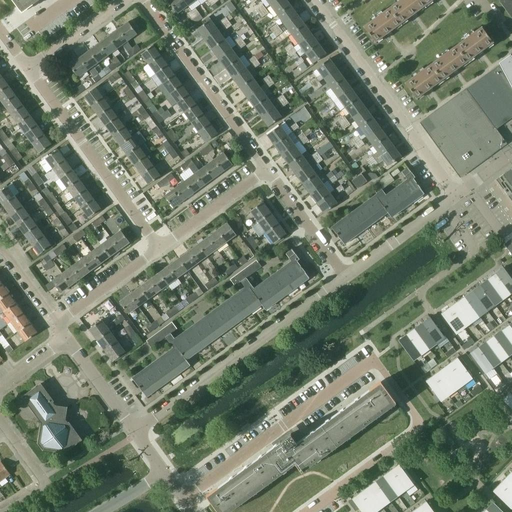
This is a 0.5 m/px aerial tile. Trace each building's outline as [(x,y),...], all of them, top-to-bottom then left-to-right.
[(13,0),(21,10),(33,0),(13,0)] [(182,0),(168,0),(168,1),(177,14),(187,6),(182,0)] [(285,0),(277,0),(269,6),(277,15),(290,6),(285,0)] [(401,23),(426,5),(422,0),(399,0),(389,8),(401,23)] [(511,18),(511,0),(503,0),(500,2),(511,18)] [(259,14),(265,9),(262,5),(256,10),(259,14)] [(290,6),(277,15),(284,25),(297,15),(290,6)] [(191,11),(195,17),(199,14),(195,8),(191,11)] [(401,23),(389,8),(364,26),(372,38),(370,39),(372,42),(374,41),(375,42),(401,23)] [(268,13),(265,9),(259,14),(262,18),(268,13)] [(191,20),(195,17),(191,11),(187,14),(191,20)] [(297,15),(284,25),(291,35),(304,25),(297,15)] [(222,26),(228,22),(226,18),(219,22),(222,26)] [(204,39),(217,30),(210,20),(197,29),(204,39)] [(117,29),(126,41),(136,34),(127,22),(117,29)] [(231,25),(228,22),(222,26),(225,30),(231,25)] [(270,29),(273,33),(280,28),(277,24),(270,29)] [(304,25),(291,35),(298,44),(311,35),(304,25)] [(482,27),(469,36),(456,46),(468,61),(493,42),(492,41),(494,40),(492,37),(490,38),(482,27)] [(280,28),(273,33),(276,37),(282,32),(280,28)] [(126,41),(117,29),(108,37),(116,48),(126,41)] [(211,49),(224,39),(217,30),(204,39),(211,49)] [(298,44),(293,48),(296,52),(301,48),(305,54),(318,44),(311,35),(298,44)] [(116,48),(108,37),(98,44),(107,56),(116,48)] [(236,45),(243,41),(240,37),(233,41),(236,45)] [(218,59),(231,49),(224,39),(211,49),(218,59)] [(245,45),(243,41),(236,45),(239,49),(245,45)] [(107,56),(98,44),(88,51),(97,63),(107,56)] [(291,44),(284,48),(287,52),(293,48),(291,44)] [(318,44),(305,54),(312,64),(326,54),(318,44)] [(131,48),(135,53),(139,50),(136,45),(131,48)] [(147,64),(159,55),(152,45),(140,54),(147,64)] [(468,61),(456,46),(431,64),(442,80),(468,61)] [(130,57),(135,53),(131,48),(126,52),(130,57)] [(293,48),(287,52),(290,56),(296,52),(293,48)] [(225,68),(238,59),(231,49),(218,59),(225,68)] [(97,63),(88,51),(79,58),(87,70),(97,63)] [(155,74),(167,65),(159,55),(147,64),(155,74)] [(250,65),(257,60),(254,56),(247,61),(250,65)] [(115,57),(110,60),(115,67),(120,64),(115,57)] [(301,57),(294,62),(297,66),(298,66),(303,62),(304,61),(301,57)] [(77,77),(87,70),(79,58),(69,65),(77,77)] [(466,89),(457,96),(427,117),(420,123),(429,135),(460,177),(470,170),(468,168),(500,145),(496,139),(500,136),(496,129),(511,117),(511,59),(511,58),(503,64),(502,63),(496,67),(466,89)] [(238,59),(225,68),(232,78),(245,68),(238,59)] [(329,59),(316,69),(323,79),(336,69),(329,59)] [(107,66),(102,69),(106,74),(110,71),(115,67),(110,60),(111,63),(107,66)] [(260,64),(257,60),(250,65),(253,69),(260,64)] [(303,62),(298,66),(302,71),(307,67),(303,62)] [(442,80),(431,64),(405,83),(413,94),(411,95),(414,98),(416,97),(417,98),(442,80)] [(162,83),(174,75),(167,65),(155,74),(162,83)] [(239,88),(252,78),(245,68),(232,78),(239,88)] [(336,69),(323,79),(330,88),(343,79),(336,69)] [(123,75),(126,79),(131,76),(128,71),(123,75)] [(116,72),(111,76),(115,80),(120,77),(116,72)] [(169,93),(181,85),(174,75),(162,83),(169,93)] [(131,76),(126,79),(130,84),(135,81),(131,76)] [(265,84),(271,80),(268,76),(262,80),(265,84)] [(91,85),(96,81),(92,77),(87,80),(91,85)] [(246,97),(259,88),(252,78),(239,88),(246,97)] [(312,87),(318,82),(316,78),(309,83),(312,87)] [(343,79),(330,88),(337,98),(350,88),(343,79)] [(274,84),(271,80),(265,84),(268,88),(274,84)] [(321,87),(318,82),(312,87),(315,91),(321,87)] [(82,85),(74,91),(77,96),(85,89),(82,85)] [(176,103),(188,94),(181,85),(169,93),(176,103)] [(0,100),(3,104),(15,96),(8,86),(0,91),(0,100)] [(90,106),(102,97),(95,87),(83,96),(90,106)] [(126,95),(131,92),(127,87),(122,91),(126,95)] [(254,107),(267,97),(259,88),(246,97),(254,107)] [(350,88),(337,98),(344,108),(357,98),(350,88)] [(137,94),(141,99),(146,95),(142,91),(137,94)] [(134,97),(131,92),(126,95),(129,100),(134,97)] [(183,113),(195,104),(188,94),(176,103),(183,113)] [(146,95),(141,99),(144,104),(149,100),(146,95)] [(279,103),(285,99),(282,95),(276,99),(279,103)] [(10,114),(22,105),(15,96),(3,104),(10,114)] [(98,116),(109,107),(102,97),(90,106),(98,116)] [(261,117),(274,107),(267,97),(254,107),(261,117)] [(326,106),(333,102),(330,98),(324,102),(326,106)] [(357,98),(344,108),(352,117),(364,108),(357,98)] [(288,103),(285,99),(279,103),(282,108),(288,103)] [(336,106),(333,102),(326,106),(329,110),(336,106)] [(191,123),(202,114),(195,104),(183,113),(191,123)] [(17,124),(29,115),(22,105),(10,114),(17,124)] [(140,115),(145,111),(141,106),(136,110),(140,115)] [(105,126),(117,117),(109,107),(98,116),(105,126)] [(281,117),(274,107),(261,117),(268,126),(281,117)] [(364,108),(352,117),(359,127),(372,117),(364,108)] [(152,114),(155,119),(160,115),(156,110),(152,114)] [(148,116),(145,111),(140,115),(144,120),(148,116)] [(198,132),(210,124),(202,114),(191,123),(198,132)] [(24,134),(36,125),(29,115),(17,124),(24,134)] [(160,115),(155,119),(159,123),(164,120),(160,115)] [(112,135),(124,127),(117,117),(105,126),(112,135)] [(340,125),(347,121),(344,117),(338,121),(340,125)] [(372,117),(359,127),(366,137),(379,127),(372,117)] [(350,125),(347,121),(340,125),(343,129),(350,125)] [(296,123),(289,128),(292,132),(299,127),(296,123)] [(217,134),(210,124),(198,132),(205,142),(217,134)] [(31,143),(44,135),(36,125),(24,134),(31,143)] [(154,134),(159,131),(156,126),(151,130),(154,134)] [(274,145),(287,135),(280,126),(267,135),(274,145)] [(119,145),(131,136),(124,127),(112,135),(119,145)] [(366,137),(361,140),(364,144),(369,141),(373,146),(386,137),(379,127),(366,137)] [(166,133),(169,138),(174,135),(171,130),(166,133)] [(163,136),(159,131),(154,134),(158,139),(163,136)] [(4,133),(0,136),(0,137),(3,142),(8,138),(4,133)] [(299,142),(306,137),(303,133),(296,138),(299,142)] [(44,135),(31,143),(39,153),(51,145),(44,135)] [(174,135),(169,138),(173,143),(178,139),(174,135)] [(281,155),(294,145),(287,135),(274,145),(281,155)] [(126,155),(138,146),(131,136),(119,145),(126,155)] [(359,136),(352,141),(355,145),(361,140),(359,136)] [(308,141),(306,137),(299,142),(302,146),(308,141)] [(377,152),(372,156),(375,160),(380,156),(393,146),(386,137),(373,146),(377,152)] [(361,140),(355,145),(357,149),(364,144),(361,140)] [(138,146),(126,155),(133,165),(145,156),(150,153),(142,143),(138,146)] [(229,143),(224,146),(230,156),(236,152),(229,143)] [(209,144),(204,148),(208,153),(213,149),(209,144)] [(288,164),(301,155),(294,145),(281,155),(288,164)] [(168,154),(173,150),(170,146),(165,149),(168,154)] [(393,146),(380,156),(387,166),(400,156),(393,146)] [(10,152),(14,156),(19,153),(15,148),(10,152)] [(208,153),(204,148),(199,152),(203,156),(208,153)] [(184,158),(189,154),(185,149),(180,153),(184,158)] [(52,169),(64,160),(57,150),(45,159),(52,169)] [(177,155),(173,150),(168,154),(172,159),(177,155)] [(213,160),(222,172),(232,164),(223,152),(213,160)] [(313,161),(320,156),(317,152),(310,157),(313,161)] [(326,152),(321,156),(325,161),(330,157),(326,152)] [(19,153),(14,156),(17,161),(22,158),(19,153)] [(295,174),(308,164),(301,155),(288,164),(295,174)] [(140,174),(152,166),(145,156),(133,165),(140,174)] [(323,160),(320,156),(313,161),(316,165),(323,160)] [(372,156),(366,160),(369,164),(375,160),(372,156)] [(14,164),(10,158),(6,162),(10,167),(14,164)] [(189,159),(184,162),(188,167),(193,164),(189,159)] [(60,178),(71,170),(64,160),(52,169),(60,178)] [(203,167),(212,179),(222,172),(213,160),(203,167)] [(375,160),(369,164),(372,168),(378,164),(375,160)] [(308,164),(295,174),(302,184),(315,174),(320,170),(316,165),(313,161),(308,164)] [(6,162),(0,166),(0,168),(3,172),(10,167),(6,162)] [(188,167),(184,162),(180,166),(183,171),(188,167)] [(159,176),(152,166),(140,174),(148,184),(159,176)] [(193,174),(202,186),(212,179),(203,167),(193,174)] [(343,244),(387,212),(391,218),(424,193),(413,179),(415,177),(407,167),(401,172),(408,182),(380,203),(376,197),(332,229),(343,244)] [(511,180),(511,167),(499,177),(502,181),(498,184),(502,190),(506,187),(505,186),(511,180)] [(189,168),(179,175),(183,181),(192,193),(202,186),(193,174),(189,168)] [(397,169),(391,174),(393,177),(400,172),(397,169)] [(67,188),(79,180),(71,170),(60,178),(67,188)] [(328,180),(334,176),(331,172),(325,176),(328,180)] [(32,176),(35,181),(40,178),(36,173),(32,176)] [(170,173),(165,177),(169,182),(173,178),(170,173)] [(315,174),(302,184),(309,193),(322,184),(315,174)] [(367,182),(361,174),(351,181),(357,189),(367,182)] [(379,181),(384,188),(394,181),(389,174),(379,181)] [(337,180),(334,176),(328,180),(331,184),(337,180)] [(169,182),(165,177),(156,183),(159,188),(169,182)] [(40,178),(35,181),(39,186),(43,182),(40,178)] [(27,187),(32,183),(28,179),(24,182),(27,187)] [(74,198),(86,189),(79,180),(67,188),(74,198)] [(174,189),(182,201),(192,193),(183,181),(174,189)] [(379,181),(378,181),(371,186),(376,194),(384,189),(384,188),(379,181)] [(35,188),(32,183),(27,187),(31,192),(35,188)] [(316,203),(329,193),(322,184),(309,193),(316,203)] [(344,189),(341,185),(334,190),(337,194),(344,189)] [(0,201),(3,205),(15,196),(7,186),(0,191),(0,201)] [(81,208),(93,199),(86,189),(74,198),(81,208)] [(173,208),(182,201),(174,189),(164,196),(173,208)] [(46,196),(49,201),(54,197),(51,192),(46,196)] [(337,203),(329,193),(316,203),(324,213),(337,203)] [(10,215),(22,206),(15,196),(3,205),(10,215)] [(54,197),(49,201),(53,205),(58,202),(54,197)] [(41,206),(46,203),(43,198),(38,202),(41,206)] [(100,209),(93,199),(81,208),(88,218),(100,209)] [(257,222),(270,213),(262,202),(249,211),(257,222)] [(50,208),(46,203),(41,206),(45,211),(50,208)] [(22,206),(10,215),(17,224),(29,216),(22,206)] [(60,215),(64,220),(69,217),(65,212),(60,215)] [(265,232),(278,223),(270,213),(257,222),(265,232)] [(101,215),(96,219),(100,224),(105,220),(101,215)] [(24,234),(36,225),(29,216),(17,224),(24,234)] [(69,217),(64,220),(67,225),(72,221),(69,217)] [(56,226),(60,222),(57,218),(52,221),(56,226)] [(100,224),(96,219),(92,222),(95,227),(100,224)] [(64,227),(60,222),(56,226),(59,231),(64,227)] [(77,228),(73,223),(68,227),(72,232),(77,228)] [(217,230),(225,242),(235,235),(227,223),(217,230)] [(285,234),(278,223),(265,232),(273,243),(285,234)] [(31,244),(43,235),(36,225),(24,234),(31,244)] [(243,225),(238,228),(242,233),(246,230),(243,225)] [(82,230),(77,233),(80,238),(85,234),(82,230)] [(120,230),(110,238),(119,249),(129,242),(120,230)] [(217,230),(207,237),(216,249),(225,242),(217,230)] [(80,238),(77,233),(72,237),(76,242),(80,238)] [(50,245),(43,235),(31,244),(38,254),(50,245)] [(246,239),(249,244),(254,240),(251,235),(246,239)] [(207,237),(197,244),(206,256),(216,249),(207,237)] [(110,238),(101,245),(109,257),(119,249),(110,238)] [(254,240),(249,244),(253,248),(258,245),(254,240)] [(62,244),(57,248),(61,252),(66,249),(62,244)] [(197,244),(187,251),(196,263),(206,256),(197,244)] [(101,245),(91,252),(99,264),(109,257),(101,245)] [(61,252),(57,248),(53,251),(56,256),(61,252)] [(186,360),(250,312),(261,304),(265,310),(308,278),(296,260),(298,259),(291,249),(285,254),(292,263),(255,290),(246,278),(261,267),(256,260),(229,279),(234,286),(241,282),(246,289),(175,341),(170,334),(177,329),(172,322),(146,341),(151,348),(165,337),(174,350),(133,380),(142,392),(146,397),(190,365),(186,360)] [(187,251),(178,258),(186,270),(196,263),(187,251)] [(91,252),(81,259),(89,271),(99,264),(91,252)] [(51,259),(48,255),(43,258),(46,263),(51,259)] [(239,260),(242,264),(247,261),(244,256),(239,260)] [(178,258),(168,266),(177,278),(186,270),(178,258)] [(81,259),(71,266),(80,278),(89,271),(81,259)] [(229,267),(232,272),(237,268),(234,263),(229,267)] [(68,269),(61,274),(70,285),(80,278),(71,266),(68,269)] [(168,266),(158,273),(167,285),(171,290),(181,283),(177,278),(168,266)] [(228,275),(232,272),(229,267),(224,270),(228,275)] [(495,274),(509,294),(511,291),(511,280),(503,268),(495,274)] [(158,273),(149,280),(157,292),(167,285),(158,273)] [(61,274),(51,281),(60,293),(70,285),(61,274)] [(501,299),(509,294),(495,274),(487,280),(501,299)] [(209,281),(213,286),(218,282),(214,278),(209,281)] [(149,280),(139,287),(148,299),(157,292),(149,280)] [(494,305),(501,299),(487,280),(479,285),(494,305)] [(208,289),(213,286),(209,281),(205,285),(208,289)] [(1,284),(0,284),(0,299),(8,293),(1,284)] [(486,311),(494,305),(479,285),(472,291),(486,311)] [(139,287),(129,294),(138,306),(148,299),(139,287)] [(478,316),(486,311),(472,291),(464,297),(478,316)] [(190,295),(193,300),(198,297),(195,292),(190,295)] [(0,307),(3,312),(15,303),(8,293),(0,299),(0,307)] [(128,313),(138,306),(129,294),(119,301),(128,313)] [(189,304),(193,300),(190,295),(185,299),(189,304)] [(471,322),(478,316),(464,297),(456,303),(471,322)] [(10,322),(22,313),(15,303),(3,312),(10,322)] [(463,328),(471,322),(456,303),(449,308),(463,328)] [(170,310),(174,315),(179,311),(175,306),(170,310)] [(463,328),(449,308),(441,314),(455,333),(463,328)] [(169,318),(174,315),(170,310),(166,313),(169,318)] [(18,331),(30,323),(22,313),(10,322),(18,331)] [(125,319),(121,314),(110,323),(113,327),(125,319)] [(422,323),(436,343),(444,337),(430,317),(422,323)] [(88,329),(96,340),(109,330),(101,320),(88,329)] [(151,324),(155,329),(159,325),(156,320),(151,324)] [(489,331),(494,327),(490,322),(485,326),(487,327),(489,331)] [(30,323),(18,331),(25,341),(37,332),(30,323)] [(428,348),(436,343),(422,323),(414,329),(428,348)] [(150,332),(155,329),(151,324),(146,328),(150,332)] [(127,333),(132,330),(129,325),(124,328),(127,333)] [(511,329),(509,325),(501,330),(511,345),(511,329)] [(420,354),(428,348),(414,329),(406,334),(420,354)] [(104,350),(117,341),(109,330),(96,340),(104,350)] [(136,335),(132,330),(127,333),(131,338),(136,335)] [(508,356),(511,352),(511,345),(501,330),(493,336),(508,356)] [(412,360),(420,354),(406,334),(398,340),(412,360)] [(500,362),(508,356),(493,336),(485,342),(500,362)] [(474,343),(471,339),(461,346),(464,350),(474,343)] [(117,341),(104,350),(112,361),(113,361),(124,352),(125,352),(117,341)] [(492,367),(500,362),(485,342),(478,347),(492,367)] [(9,345),(5,349),(8,354),(13,350),(9,345)] [(448,351),(444,354),(447,358),(451,355),(455,351),(452,347),(448,351)] [(484,373),(492,367),(478,347),(470,353),(484,373)] [(124,352),(113,361),(115,363),(126,355),(124,352)] [(449,363),(464,384),(472,378),(457,358),(449,363)] [(429,366),(431,368),(436,364),(432,360),(427,363),(429,366)] [(427,363),(419,369),(424,375),(431,369),(431,368),(429,366),(427,363)] [(449,363),(441,369),(456,389),(459,393),(467,388),(464,384),(449,363)] [(448,395),(456,389),(441,369),(433,375),(448,395)] [(440,401),(448,395),(433,375),(425,380),(440,401)] [(55,403),(40,383),(23,396),(41,421),(36,441),(42,449),(63,450),(63,451),(81,438),(66,417),(67,407),(55,403)] [(367,422),(394,402),(381,384),(354,404),(355,404),(301,443),(293,432),(279,442),(281,445),(208,498),(218,511),(225,511),(294,462),(301,471),(303,470),(302,469),(366,422),(367,422)] [(511,395),(509,393),(503,400),(511,409),(511,395)] [(0,462),(0,480),(9,474),(0,462)] [(399,465),(391,471),(405,490),(413,484),(408,478),(399,465)] [(391,471),(383,476),(397,496),(405,490),(391,471)] [(383,476),(375,482),(390,502),(397,496),(383,476)] [(511,482),(506,477),(500,484),(511,496),(511,482)] [(375,482),(368,488),(382,507),(390,502),(375,482)] [(511,506),(511,496),(500,484),(493,491),(510,508),(511,506)] [(368,488),(360,493),(373,511),(375,511),(382,507),(368,488)] [(373,511),(360,493),(352,499),(361,511),(373,511)] [(355,511),(359,509),(352,499),(349,502),(355,511)] [(433,511),(426,502),(418,508),(420,511),(433,511)] [(486,510),(488,511),(502,511),(493,503),(486,510)]
